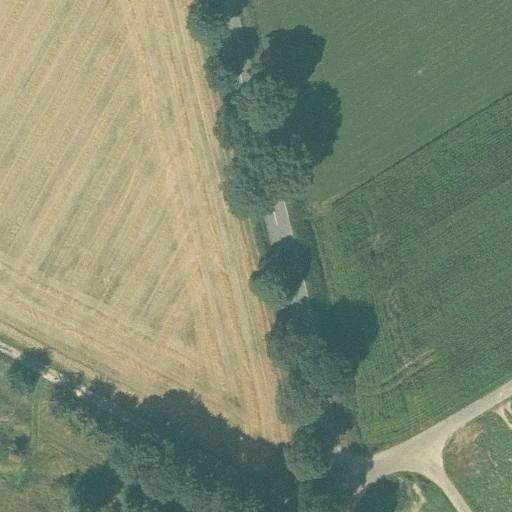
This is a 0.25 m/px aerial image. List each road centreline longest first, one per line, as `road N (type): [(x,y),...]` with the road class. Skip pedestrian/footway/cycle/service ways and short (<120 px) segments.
road 1 (secondary): [(332,480),(219,0)]
road 2 (track): [(0,351),(297,511)]
